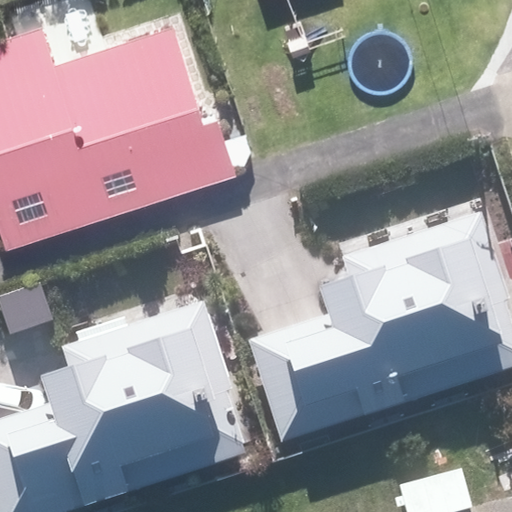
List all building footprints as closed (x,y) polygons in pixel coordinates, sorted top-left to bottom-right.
[(317,12),(341,2),(339,0),(275,0),(295,43),(325,30),(317,12)] [(459,0),(442,0),(450,24),(466,19),(459,0)] [(34,23),(0,33),(0,239),(226,166),(207,107),(193,111),(163,20),(45,58),(34,23)] [(196,287),(182,291),(201,352),(216,348),(248,454),(381,412),(350,312),(316,322),(279,204),(179,235),(196,287)] [(511,329),(455,348),(467,382),(511,367),(511,329)] [(67,332),(2,352),(20,414),(85,394),(67,332)]
